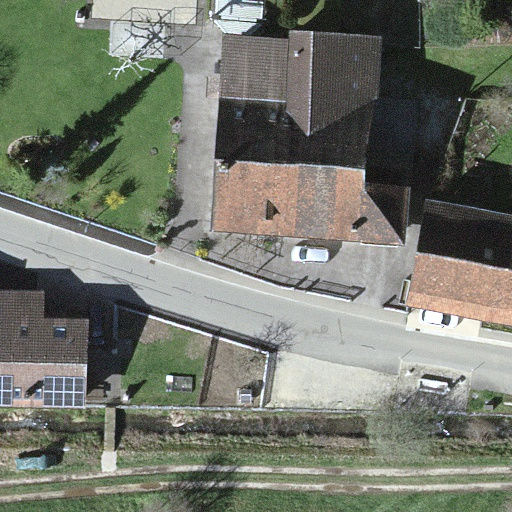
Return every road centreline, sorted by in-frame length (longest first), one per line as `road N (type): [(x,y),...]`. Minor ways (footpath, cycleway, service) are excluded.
road 1 (tertiary): [(0,229),(277,319),(511,370)]
road 2 (track): [(511,485),(173,475),(0,489)]
